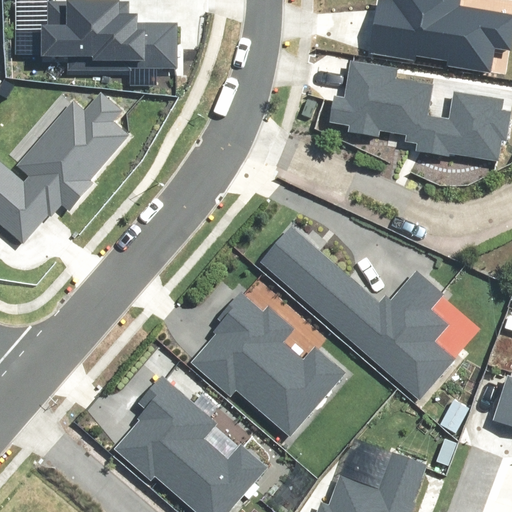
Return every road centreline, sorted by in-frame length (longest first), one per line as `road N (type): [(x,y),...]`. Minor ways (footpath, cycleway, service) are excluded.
road 1 (residential): [(0,369),(214,121)]
road 2 (residential): [(511,199),(480,222),(425,219),(214,121)]
road 3 (residential): [(0,385),(134,511)]
road 4 (residential): [(214,121),(240,44),(245,0)]
